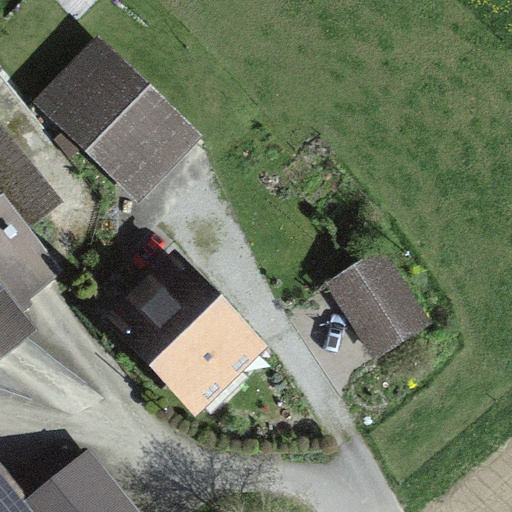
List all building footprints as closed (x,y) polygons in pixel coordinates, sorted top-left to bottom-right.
[(113,63),(59,117),(121,179),(176,122),(113,63)] [(55,204),(0,135),(0,354),(22,336),(7,318),(25,304),(16,294),(44,271),(16,236),(55,204)] [(378,252),(330,284),(377,355),(425,324),(378,252)] [(189,274),(172,256),(145,282),(160,298),(128,330),(187,392),(189,389),(205,406),(214,406),(240,382),(240,373),(224,355),(241,339),(184,279),(189,274)] [(29,503),(17,511),(113,511),(66,452),(18,489),(29,503)]
